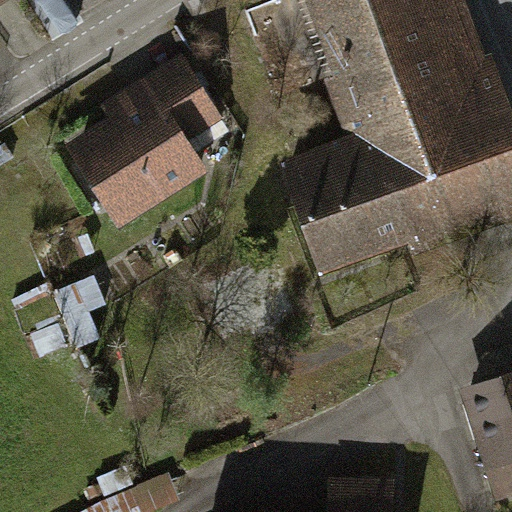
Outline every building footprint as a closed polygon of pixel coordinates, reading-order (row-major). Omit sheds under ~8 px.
[(297,0),(248,18),(275,93),(333,72),(357,138),(290,162),(327,263),(511,196),(511,121),(491,62),(481,66),(457,0),(297,0)] [(146,85),(59,139),(110,221),(198,166),(146,85)] [(294,305),(273,255),(193,289),(214,339),(294,305)] [(511,373),(463,389),(496,496),(511,491),(511,373)] [(171,465),(71,511),(155,511),(186,497),(171,465)] [(332,511),(395,511),(396,486),(333,484),(332,511)]
